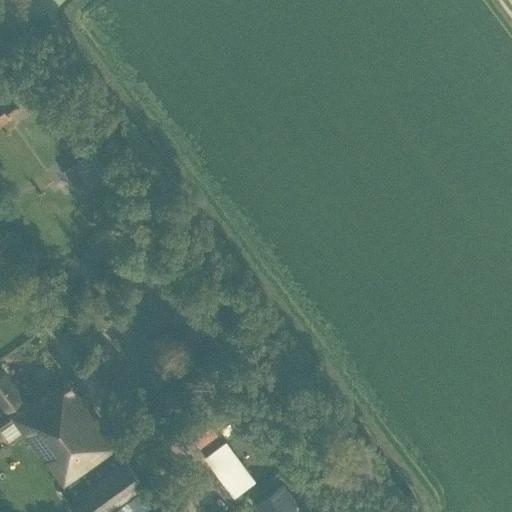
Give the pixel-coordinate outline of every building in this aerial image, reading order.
[(2,104),(0,101),(0,124),(11,117),(19,111),(10,98),(2,104)] [(84,156),(63,171),(79,194),(100,179),(84,156)] [(100,309),(116,299),(108,286),(92,296),(100,309)] [(67,500),(66,500),(74,511),(107,511),(144,485),(105,431),(64,378),(26,405),(3,373),(0,374),(0,398),(12,414),(10,416),(65,490),(61,492),(67,500)] [(204,416),(187,430),(200,447),(218,433),(204,416)] [(298,511),(278,485),(252,504),(258,511),(298,511)] [(150,488),(117,511),(161,511),(165,509),(150,488)]
